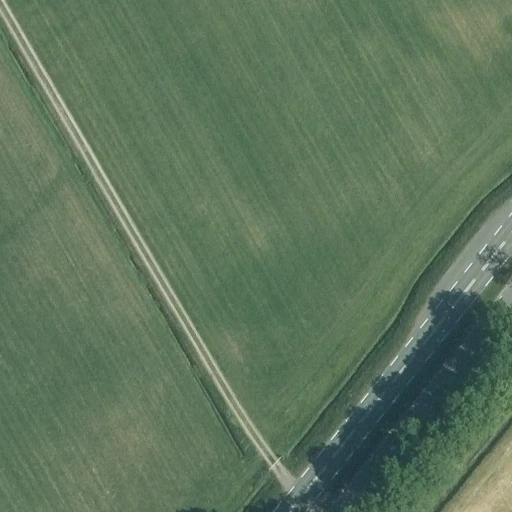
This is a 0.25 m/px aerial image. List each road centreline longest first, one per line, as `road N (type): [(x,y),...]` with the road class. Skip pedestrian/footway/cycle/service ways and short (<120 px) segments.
road 1 (primary): [(288,511),(511,231)]
road 2 (unclassified): [(338,511),(511,294)]
